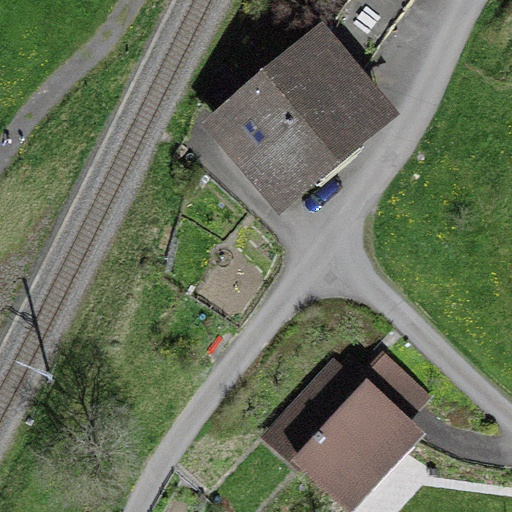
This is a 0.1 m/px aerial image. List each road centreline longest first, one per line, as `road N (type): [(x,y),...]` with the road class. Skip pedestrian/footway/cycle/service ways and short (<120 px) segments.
road 1 (residential): [(331,248),(144,464),(118,511)]
road 2 (residential): [(453,0),(419,92),(331,248)]
road 3 (residential): [(331,248),(511,420)]
road 4 (track): [(0,156),(51,93),(105,45),(132,0)]
